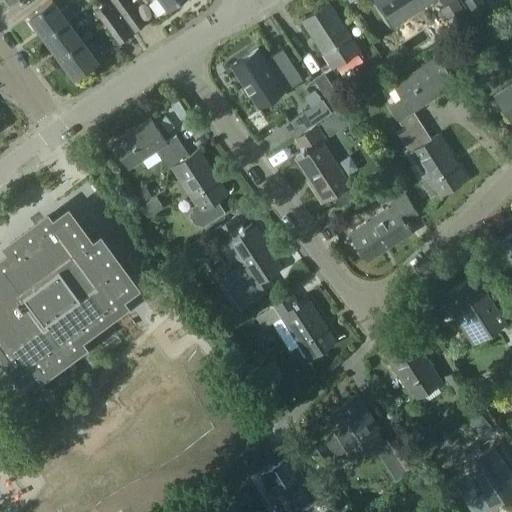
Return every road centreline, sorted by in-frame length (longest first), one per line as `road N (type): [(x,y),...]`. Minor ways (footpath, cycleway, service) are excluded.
road 1 (residential): [(175,52),(345,289),(361,296),(395,287),(511,175)]
road 2 (unknown): [(245,454),(359,354),(374,320),(371,296)]
road 3 (residential): [(57,132),(175,52)]
